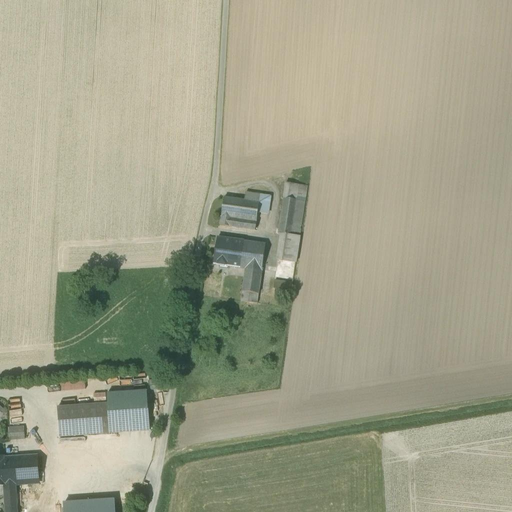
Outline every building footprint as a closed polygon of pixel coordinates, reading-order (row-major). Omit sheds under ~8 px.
[(283,199),(284,199),(304,202),(307,186),(285,183),(283,199)] [(258,213),(260,196),(245,193),(244,201),(224,198),(220,226),(255,231),(258,213)] [(260,196),(258,213),(268,215),(270,197),(260,196)] [(301,223),(304,202),(284,199),(281,220),(301,223)] [(299,237),(301,223),(281,220),(279,234),(281,235),(299,237)] [(295,264),(299,237),(281,235),(277,261),(294,263),(295,264)] [(234,241),(218,239),(214,266),(230,268),(234,241)] [(230,268),(245,270),(262,272),(265,245),(234,241),(230,268)] [(245,270),(242,292),(258,295),(262,272),(245,270)] [(291,292),(292,284),(291,284),(274,281),(273,289),(291,292)] [(257,304),(258,295),(242,292),(241,302),(257,304)] [(107,395),(108,405),(110,434),(150,431),(147,392),(107,395)] [(60,438),(110,434),(108,405),(57,408),(60,438)] [(22,414),(11,414),(11,425),(22,424),(22,414)] [(23,427),(8,429),(9,441),(24,440),(23,427)] [(0,486),(5,487),(6,511),(16,511),(15,486),(38,484),(36,457),(4,459),(4,457),(0,456),(0,486)] [(114,511),(113,500),(64,504),(64,511),(114,511)]
